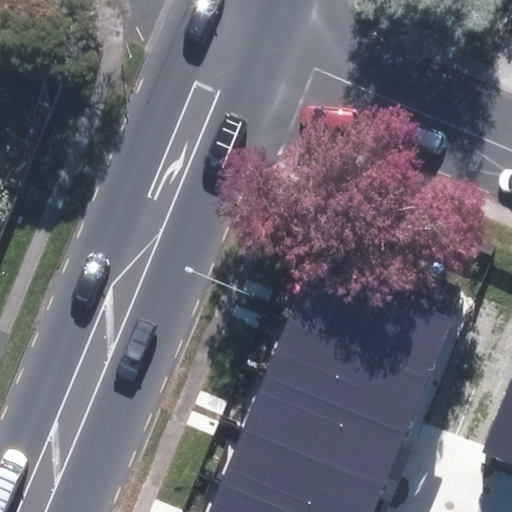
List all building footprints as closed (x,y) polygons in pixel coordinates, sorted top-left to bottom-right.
[(286,327),(424,383),(462,289),(324,233),(286,327)] [(264,379),(405,435),(424,383),(286,327),(264,379)] [(511,463),(511,377),(481,451),(511,463)] [(243,431),(384,487),(405,435),(264,379),(243,431)] [(222,483),(293,511),(373,511),(384,487),(243,431),(222,483)] [(210,511),(293,511),(222,483),(210,511)]
